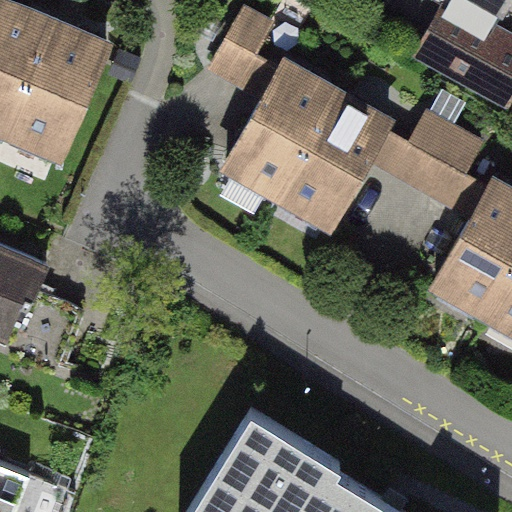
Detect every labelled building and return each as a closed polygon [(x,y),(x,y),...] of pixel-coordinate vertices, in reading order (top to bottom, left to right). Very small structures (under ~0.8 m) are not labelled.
[(511,36),(444,0),(426,0),(401,48),(511,106),(511,36)] [(511,0),(476,0),(508,17),(511,8),(511,0)] [(55,30),(0,4),(0,129),(7,133),(55,30)] [(118,59),(55,30),(7,133),(70,162),(118,59)] [(338,94),(280,64),(221,175),(279,205),(338,94)] [(395,125),(338,94),(279,205),(336,236),(395,125)] [(511,281),(511,196),(495,187),(435,293),(489,323),(511,281)] [(59,271),(0,246),(0,349),(21,358),(59,271)] [(511,281),(489,323),(511,335),(511,281)] [(443,511),(256,400),(188,511),(443,511)] [(0,511),(24,511),(35,488),(0,473),(0,511)]
